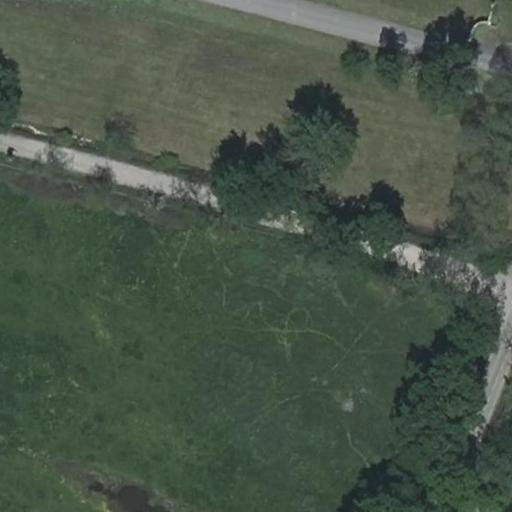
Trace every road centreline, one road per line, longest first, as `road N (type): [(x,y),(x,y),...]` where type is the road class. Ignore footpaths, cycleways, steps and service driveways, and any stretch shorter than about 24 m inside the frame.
road 1 (unknown): [(511,284),(0,138)]
road 2 (unclassified): [(452,511),(511,368)]
